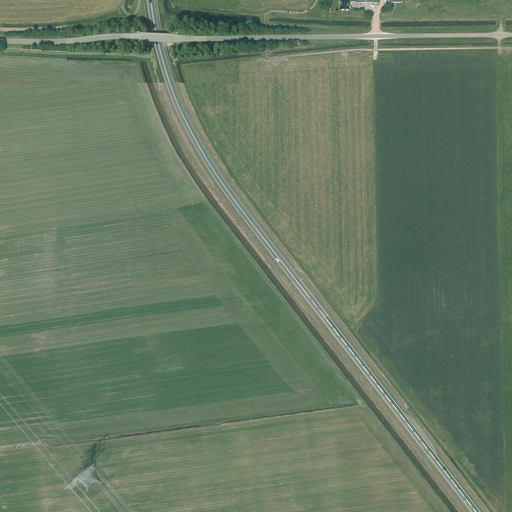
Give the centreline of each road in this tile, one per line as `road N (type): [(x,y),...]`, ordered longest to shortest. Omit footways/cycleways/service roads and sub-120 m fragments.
road 1 (trunk): [(475,511),(214,172),(175,98),(151,0)]
road 2 (unclassified): [(511,34),(0,41)]
